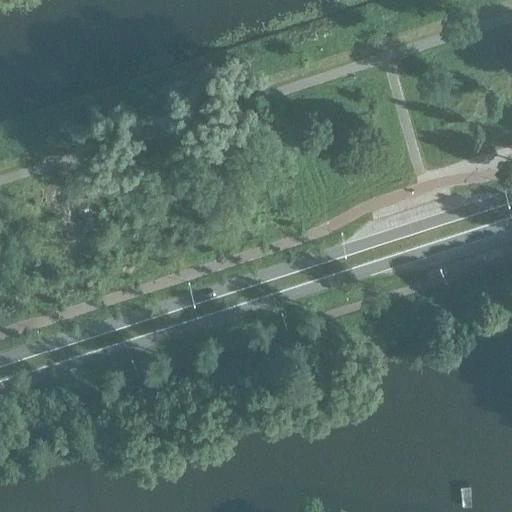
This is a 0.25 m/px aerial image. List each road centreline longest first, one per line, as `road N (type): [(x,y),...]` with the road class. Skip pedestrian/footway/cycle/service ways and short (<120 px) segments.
road 1 (secondary): [(0,389),(511,224)]
road 2 (secondary): [(511,195),(0,359)]
